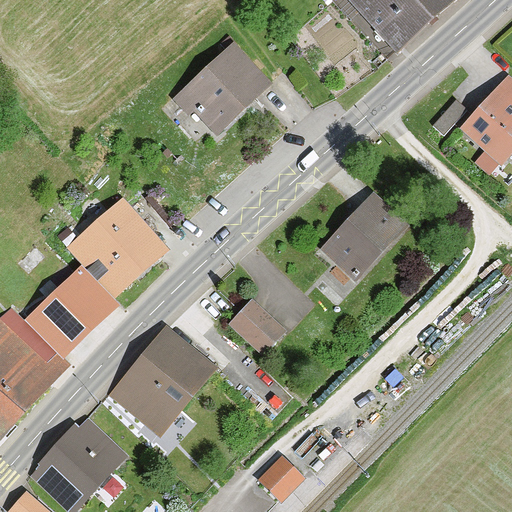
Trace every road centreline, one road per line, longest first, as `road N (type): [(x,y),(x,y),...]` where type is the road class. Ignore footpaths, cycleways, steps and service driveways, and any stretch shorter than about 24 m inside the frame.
road 1 (tertiary): [(0,480),(180,286),(492,0)]
road 2 (track): [(493,224),(467,277),(247,476),(241,493)]
road 3 (track): [(375,108),(511,239)]
